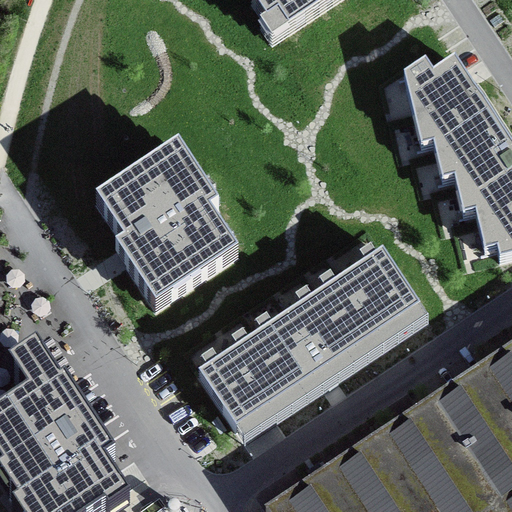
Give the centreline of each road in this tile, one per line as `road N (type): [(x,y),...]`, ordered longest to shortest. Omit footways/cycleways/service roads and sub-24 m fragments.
road 1 (residential): [(201,501),(511,301)]
road 2 (residential): [(201,501),(0,197)]
road 3 (track): [(42,0),(0,144)]
